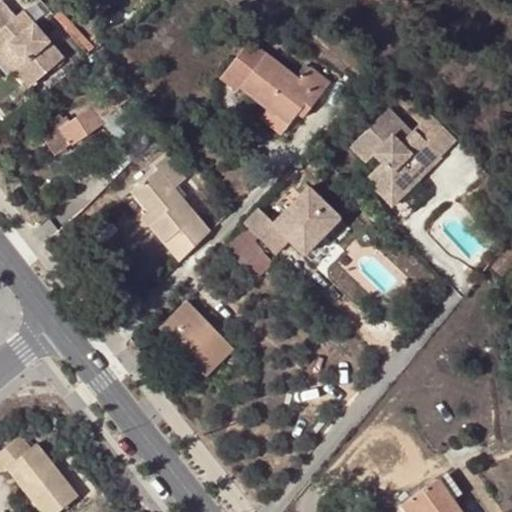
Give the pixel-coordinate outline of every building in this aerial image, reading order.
[(262,3),(258,0),(224,0),(247,20),(262,3)] [(0,42),(20,67),(16,71),(31,88),(65,59),(35,24),(29,28),(19,15),(16,17),(2,1),(0,2),(0,42)] [(24,11),(19,15),(29,28),(35,24),(24,11)] [(240,86),(270,109),(290,125),(299,113),(301,109),(308,113),(331,83),(311,68),(303,79),(251,40),(227,73),(242,84),(240,86)] [(0,55),(14,72),(16,71),(20,67),(0,42),(0,55)] [(237,91),(240,86),(242,84),(227,73),(222,79),(237,91)] [(59,130),(46,140),(57,156),(106,123),(103,118),(134,98),(124,87),(72,122),(59,130)] [(287,129),(290,125),(270,109),(267,114),(287,129)] [(308,113),(301,109),(299,113),(305,117),(308,113)] [(374,157),(382,165),(366,182),(382,199),(385,196),(396,196),(402,202),(420,184),(411,175),(418,167),(426,175),(441,160),(414,132),(411,134),(408,137),(399,129),(403,125),(388,111),(351,149),(367,165),(374,157)] [(53,122),(59,130),(72,122),(69,117),(66,119),(63,116),(53,122)] [(411,134),(403,125),(399,129),(408,137),(411,134)] [(149,215),(157,223),(150,229),(180,264),(212,233),(175,191),(186,180),(166,157),(154,168),(158,172),(132,195),(149,215)] [(428,176),(426,175),(418,167),(411,175),(420,184),(428,176)] [(260,207),(245,222),(248,226),(258,236),(275,253),(289,238),(304,253),(340,216),(311,187),(275,222),(260,207)] [(393,210),(402,202),(396,196),(385,196),(382,199),(393,210)] [(143,221),(150,229),(157,223),(149,215),(143,221)] [(246,268),(264,249),(255,240),(258,236),(248,226),(225,248),(246,268)] [(511,241),(494,264),(502,271),(511,258),(511,241)] [(277,261),(264,249),(246,268),(257,280),(277,261)] [(225,359),(217,352),(229,340),(191,302),(164,328),(210,375),(225,359)] [(229,340),(217,352),(225,359),(236,348),(229,340)] [(0,453),(0,475),(4,473),(25,498),(35,511),(60,511),(75,501),(33,449),(27,454),(16,440),(0,453)] [(407,511),(464,511),(442,479),(403,507),(407,511)]
